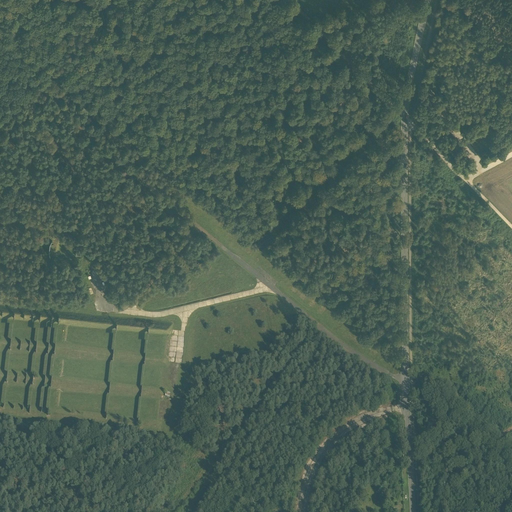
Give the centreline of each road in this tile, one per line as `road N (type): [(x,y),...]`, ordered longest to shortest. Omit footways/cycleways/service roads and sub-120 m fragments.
road 1 (primary): [(405,372),(404,118)]
road 2 (track): [(397,108),(290,0)]
road 3 (unclassified): [(404,118),(464,179),(511,152)]
road 4 (primary): [(405,372),(412,511)]
road 5 (primary): [(404,118),(426,0)]
